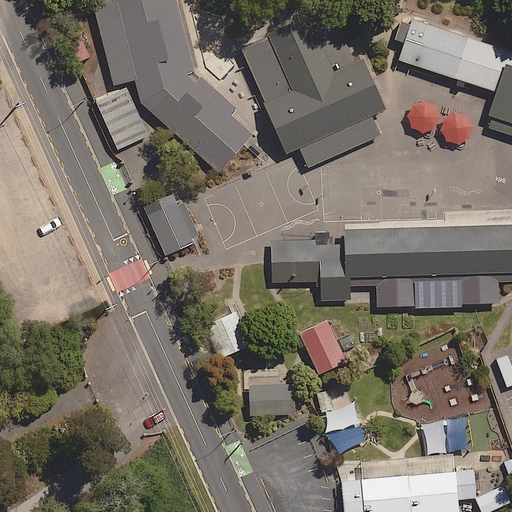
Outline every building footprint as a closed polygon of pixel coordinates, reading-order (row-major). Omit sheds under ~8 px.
[(194,0),(145,0),(98,9),(114,89),(139,84),(143,104),(225,165),(251,136),(188,81),(185,72),(208,68),(194,0)] [(511,97),(511,50),(412,19),(397,65),(511,102),(511,97)] [(290,87),(260,100),(286,157),(388,110),(362,52),(327,68),(313,36),(275,54),(290,87)] [(149,133),(131,88),(98,102),(116,146),(149,133)] [(201,241),(182,205),(148,223),(168,259),(201,241)] [(511,231),(272,233),(272,287),(317,287),(317,305),(346,305),(346,287),(374,287),(374,311),(498,311),(498,286),(511,286),(511,231)] [(251,345),(234,313),(202,330),(219,362),(251,345)] [(342,358),(322,322),(294,337),(313,373),(342,358)] [(282,383),(247,383),(247,415),(282,415),(282,383)] [(319,415),(332,413),(329,391),(315,393),(319,415)] [(332,413),(330,414),(342,450),(364,443),(352,406),(332,413)] [(488,450),(350,460),(353,501),(471,492),(470,477),(490,475),(488,450)] [(491,511),(510,503),(502,487),(476,500),(481,511),(491,511)]
